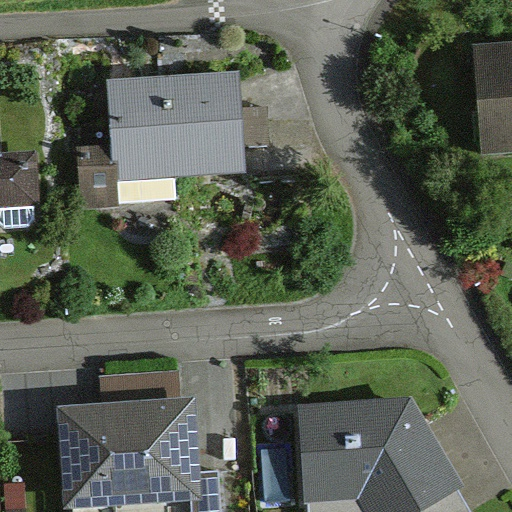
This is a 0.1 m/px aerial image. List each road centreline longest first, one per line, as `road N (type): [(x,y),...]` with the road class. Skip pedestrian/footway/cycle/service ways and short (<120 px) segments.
road 1 (residential): [(0,349),(344,320),(428,286)]
road 2 (unclassified): [(0,32),(345,10)]
road 3 (residential): [(345,10),(333,53),(335,99),(428,286)]
road 4 (residential): [(428,286),(511,436)]
